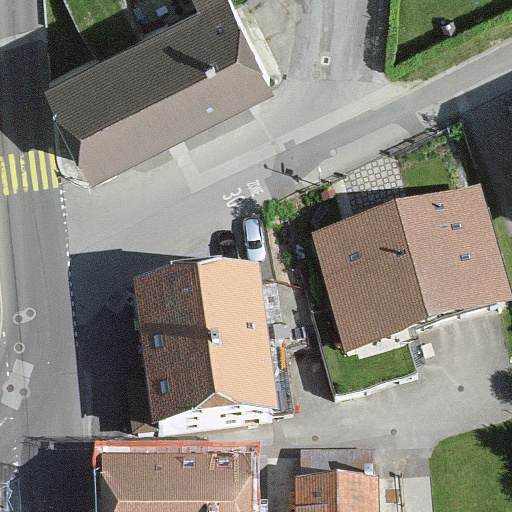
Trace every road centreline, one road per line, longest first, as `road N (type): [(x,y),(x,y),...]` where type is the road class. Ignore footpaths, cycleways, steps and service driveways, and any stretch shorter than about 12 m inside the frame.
road 1 (residential): [(27,248),(66,239),(317,131)]
road 2 (secondary): [(13,0),(27,248)]
road 3 (residential): [(511,40),(317,131)]
road 4 (secondary): [(27,248),(43,381)]
road 5 (residential): [(317,131),(329,0)]
road 6 (secondary): [(43,381),(53,511)]
